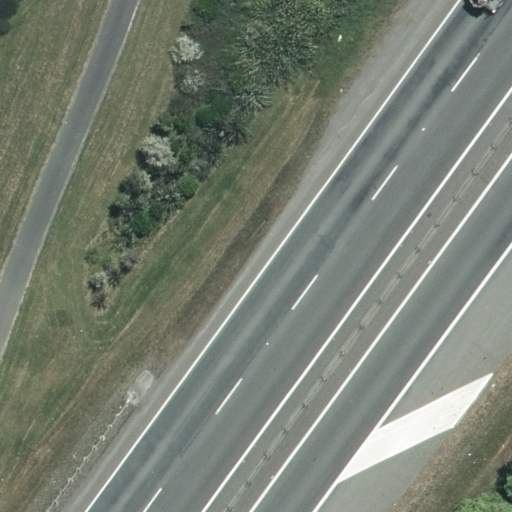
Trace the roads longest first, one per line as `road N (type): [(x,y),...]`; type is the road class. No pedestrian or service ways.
road 1 (trunk): [(144,511),(511,2)]
road 2 (trunk): [(511,183),(270,511)]
